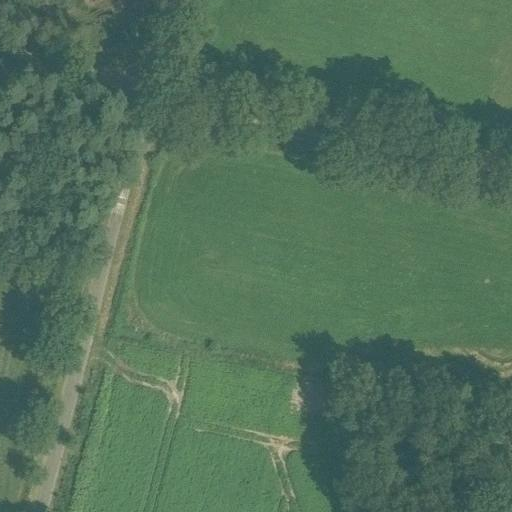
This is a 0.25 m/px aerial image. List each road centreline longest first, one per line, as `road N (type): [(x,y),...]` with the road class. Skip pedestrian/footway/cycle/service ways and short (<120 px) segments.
road 1 (unclassified): [(45,511),(154,98)]
road 2 (track): [(511,183),(154,98)]
road 3 (unclassified): [(0,57),(154,98)]
